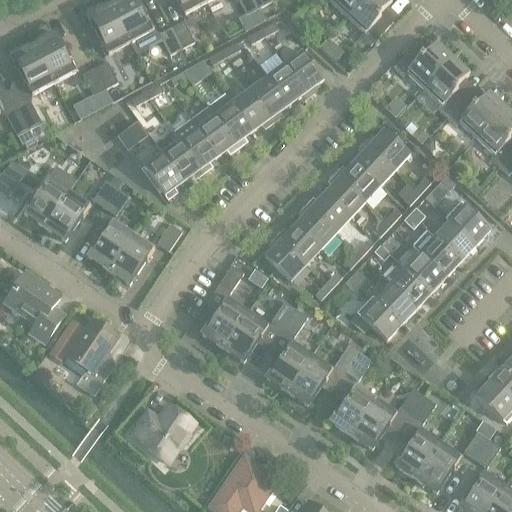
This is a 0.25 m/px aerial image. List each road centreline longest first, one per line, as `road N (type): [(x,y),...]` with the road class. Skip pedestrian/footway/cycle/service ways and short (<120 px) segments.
road 1 (residential): [(143,335),(194,262),(437,0)]
road 2 (residential): [(373,511),(147,358),(143,335)]
road 3 (residential): [(143,335),(0,237)]
